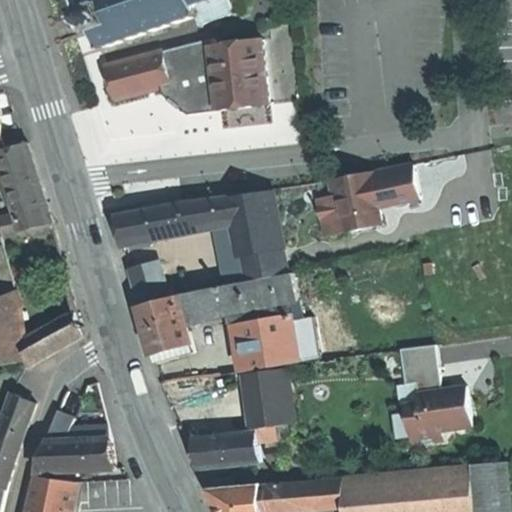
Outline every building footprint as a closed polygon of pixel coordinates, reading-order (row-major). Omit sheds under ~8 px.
[(89,0),(90,4),(86,5),(87,9),(83,11),(84,15),(87,14),(92,30),(89,31),(91,35),(95,33),(97,37),(102,36),(105,44),(101,46),(102,50),(106,49),(107,52),(111,51),(110,47),(129,41),(131,44),(134,42),(133,39),(153,33),(154,36),(158,35),(156,32),(176,25),(177,28),(181,27),(180,24),(199,18),(200,21),(202,20),(203,24),(201,26),(204,28),(208,24),(235,15),(238,16),(239,13),(236,12),(231,0),(89,0)] [(218,46),(217,40),(167,52),(175,85),(166,87),(168,94),(174,99),(172,101),(182,109),(184,106),(190,111),(223,107),(215,47),(218,46)] [(218,46),(215,47),(223,107),(223,110),(273,104),(264,40),(218,46)] [(167,52),(110,67),(114,84),(118,99),(166,87),(175,85),(167,52)] [(30,143),(0,152),(0,158),(3,168),(17,214),(22,232),(53,223),(42,185),(30,143)] [(417,165),(339,180),(351,232),(385,225),(381,207),(424,199),(417,165)] [(339,180),(335,181),(346,233),(351,232),(339,180)] [(276,192),(234,198),(239,223),(249,272),(251,281),(292,274),(276,192)] [(234,198),(184,204),(191,232),(239,223),(234,198)] [(139,213),(120,216),(123,232),(125,245),(191,232),(184,204),(168,207),(139,213)] [(167,205),(138,208),(139,213),(168,207),(167,205)] [(17,214),(0,219),(5,237),(22,232),(17,214)] [(53,223),(22,232),(23,236),(54,226),(53,223)] [(163,263),(135,269),(141,302),(170,296),(163,263)] [(249,272),(239,273),(241,284),(251,281),(249,272)] [(241,284),(220,287),(228,314),(236,312),(302,301),(296,273),(292,274),(251,281),(241,284)] [(220,287),(181,295),(191,325),(228,314),(220,287)] [(20,292),(0,298),(0,364),(31,361),(28,345),(20,292)] [(181,295),(144,306),(151,335),(158,363),(198,352),(191,325),(181,295)] [(302,301),(236,312),(238,325),(291,317),(289,308),(302,306),(302,301)] [(291,317),(238,325),(246,373),(305,363),(298,320),(304,319),(302,306),(289,308),(291,317)] [(80,315),(28,345),(31,361),(29,365),(32,366),(86,336),(80,315)] [(440,345),(405,350),(410,385),(421,383),(424,403),(410,405),(416,445),(446,441),(444,431),(475,427),(472,401),(470,386),(446,390),(440,345)] [(290,369),(252,374),(258,427),(258,428),(259,428),(277,426),(296,424),(290,369)] [(41,404),(19,395),(0,440),(0,442),(21,450),(41,404)] [(277,426),(259,428),(260,440),(278,438),(277,426)] [(255,431),(246,432),(249,463),(263,461),(260,440),(259,428),(258,428),(258,427),(254,427),(255,431)] [(246,432),(197,438),(198,453),(200,468),(249,463),(246,432)] [(113,440),(77,441),(73,471),(118,469),(115,454),(113,440)] [(77,441),(50,442),(40,472),(73,471),(77,441)] [(21,450),(0,442),(0,486),(10,490),(15,472),(21,450)] [(511,511),(507,461),(450,467),(453,511),(511,511)] [(453,511),(450,467),(388,473),(391,511),(453,511)] [(391,511),(388,473),(345,476),(348,506),(348,511),(391,511)] [(77,482),(39,474),(32,500),(73,507),(77,482)] [(328,478),(328,483),(330,483),(331,507),(348,506),(345,476),(328,478)] [(328,483),(264,488),(266,511),(277,511),(331,507),(330,483),(328,483)] [(264,484),(210,488),(223,511),(266,511),(264,488),(264,484)] [(10,490),(0,486),(0,497),(8,499),(10,490)] [(72,511),(73,507),(32,500),(29,511),(72,511)]
